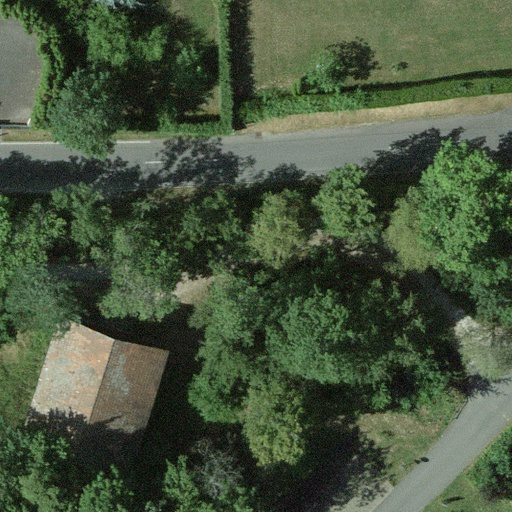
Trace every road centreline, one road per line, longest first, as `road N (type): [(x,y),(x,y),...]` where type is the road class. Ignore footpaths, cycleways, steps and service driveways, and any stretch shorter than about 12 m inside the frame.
road 1 (residential): [(511,132),(229,158),(0,163)]
road 2 (residential): [(511,396),(391,511)]
